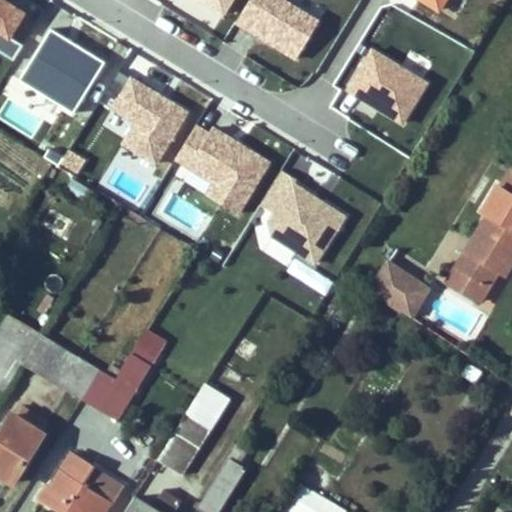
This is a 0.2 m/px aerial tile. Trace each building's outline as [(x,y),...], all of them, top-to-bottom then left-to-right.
[(0,0),(0,51),(14,61),(24,45),(11,37),(26,12),(4,0),(0,0)] [(232,0),(201,0),(224,14),(232,0)] [(285,0),(250,0),(237,21),(264,38),(267,34),(278,40),(275,45),(297,58),(320,21),(285,0)] [(423,0),(439,9),(444,0),(423,0)] [(449,0),(443,13),(457,21),(468,0),(449,0)] [(74,113),(106,62),(52,28),(20,80),(74,113)] [(267,34),(264,38),(275,45),(278,40),(267,34)] [(349,89),(403,123),(427,83),(373,50),(349,89)] [(104,93),(117,101),(113,108),(136,122),(123,143),(155,163),(188,112),(118,69),(104,93)] [(8,97),(0,110),(0,113),(34,135),(44,119),(8,97)] [(213,128),(209,134),(196,126),(177,158),(216,182),(208,195),(238,214),(269,162),(213,128)] [(61,162),(78,173),(86,160),(69,150),(61,162)] [(137,207),(158,175),(120,150),(99,182),(137,207)] [(511,261),(511,168),(501,187),(498,186),(484,210),(489,214),(455,269),(487,288),(499,270),(506,258),(511,261)] [(261,205),(274,213),(270,221),(273,235),(315,263),(345,216),(295,184),(297,180),(282,170),(261,205)] [(95,192),(73,178),(66,190),(88,203),(95,192)] [(199,225),(206,212),(171,194),(164,208),(199,225)] [(216,247),(211,256),(219,262),(225,253),(216,247)] [(505,274),(511,262),(511,261),(506,258),(499,270),(505,274)] [(411,317),(430,288),(389,261),(370,290),(411,317)] [(487,288),(455,269),(448,282),(479,301),(487,288)] [(343,316),(349,307),(336,299),(330,308),(343,316)] [(62,345),(77,321),(62,312),(47,335),(62,345)] [(0,387),(5,390),(39,331),(9,314),(0,329),(24,343),(0,384),(0,387)] [(0,384),(24,343),(0,329),(0,384)] [(53,378),(70,350),(46,336),(28,364),(53,378)] [(156,357),(161,348),(143,337),(138,346),(156,357)] [(247,359),(256,346),(243,338),(235,350),(247,359)] [(121,418),(156,357),(138,346),(117,378),(101,369),(84,396),(121,418)] [(101,369),(70,350),(53,378),(84,396),(101,369)] [(183,474),(231,399),(206,383),(158,459),(183,474)] [(484,406),(468,395),(462,406),(478,416),(484,406)] [(0,473),(13,482),(44,433),(42,432),(48,423),(20,406),(14,415),(13,414),(0,434),(0,473)] [(478,416),(462,406),(458,411),(475,422),(478,416)] [(204,511),(218,511),(245,469),(239,465),(248,449),(237,443),(197,508),(204,511)] [(106,511),(112,502),(91,489),(96,481),(88,476),(94,466),(72,452),(50,486),(46,484),(38,497),(60,511),(106,511)] [(112,502),(123,485),(124,485),(94,466),(88,476),(96,481),(91,489),(112,502)] [(345,511),(347,509),(298,485),(284,511),(345,511)] [(174,511),(182,501),(164,490),(153,507),(135,496),(124,511),(174,511)]
